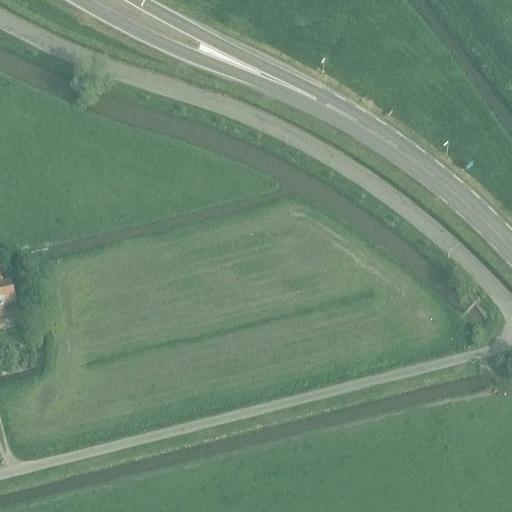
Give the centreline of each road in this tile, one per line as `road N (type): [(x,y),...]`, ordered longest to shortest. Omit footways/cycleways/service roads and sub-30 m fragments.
road 1 (unclassified): [(511,309),(402,203),(268,118),(103,64),(0,17)]
road 2 (secondary): [(511,244),(417,163),(328,107),(239,66)]
road 3 (secondary): [(85,0),(148,36),(239,66)]
